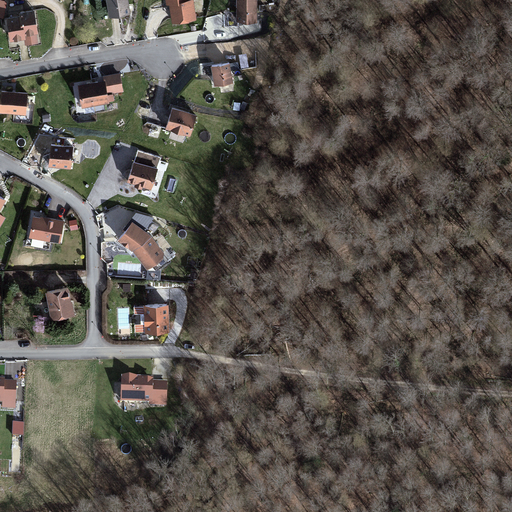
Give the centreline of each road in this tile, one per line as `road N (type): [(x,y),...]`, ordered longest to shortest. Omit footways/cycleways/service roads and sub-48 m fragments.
road 1 (residential): [(0,158),(68,195),(89,218),(93,352)]
road 2 (residential): [(0,71),(134,51),(160,57)]
road 3 (track): [(210,511),(239,459),(257,361)]
